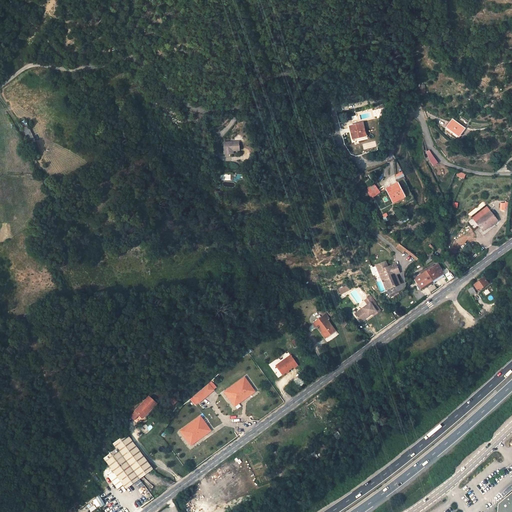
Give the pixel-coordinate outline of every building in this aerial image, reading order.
[(462,127),(450,118),(445,124),(456,134),(462,127)] [(362,119),(351,123),(355,136),(358,135),(359,136),(364,134),(363,133),(367,131),(367,130),(366,131),(362,119)] [(234,151),(241,151),(240,142),(225,143),(226,154),(235,154),(234,151)] [(432,156),(430,149),(425,151),(427,158),(430,165),(435,163),(432,156)] [(402,192),(395,181),(384,188),(391,199),(402,192)] [(490,212),(476,223),(482,231),(493,223),(494,224),(497,221),(490,212)] [(435,256),(432,251),(428,253),(428,254),(423,257),(426,261),(435,256)] [(384,261),(375,265),(385,289),(399,283),(394,273),(392,274),(390,275),(388,271),(392,269),(391,264),(386,266),(384,261)] [(437,262),(414,278),(417,282),(418,282),(421,287),(443,272),(440,267),(441,267),(437,262)] [(394,263),(391,264),(392,269),(388,271),(390,275),(392,274),(394,273),(398,272),(394,263)] [(473,286),(477,291),(487,284),(483,279),(473,286)] [(470,285),(465,288),(470,297),(475,294),(470,285)] [(350,290),(348,286),(339,290),(342,295),(350,290)] [(371,297),(368,300),(371,304),(369,306),(356,315),(360,322),(368,316),(369,317),(373,314),(376,312),(378,314),(381,312),(376,305),(371,297)] [(326,314),(314,323),(317,328),(319,327),(323,332),(322,333),(326,338),(336,331),(328,320),(329,319),(326,314)] [(310,328),(306,323),(300,327),(304,332),(310,328)] [(289,355),(275,366),(282,375),(293,367),(294,368),(297,366),(289,355)] [(223,392),(235,408),(243,402),(242,400),(245,398),(246,399),(255,393),(243,377),(223,392)] [(209,384),(194,397),(199,404),(214,391),(209,384)] [(148,397),(134,411),(142,418),(155,404),(148,397)] [(180,431),(190,446),(199,439),(198,438),(201,436),(202,437),(211,431),(200,416),(180,431)] [(151,469),(138,451),(126,434),(112,444),(116,449),(102,458),(124,489),(151,469)] [(511,511),(511,494),(499,505),(498,511),(511,511)]
